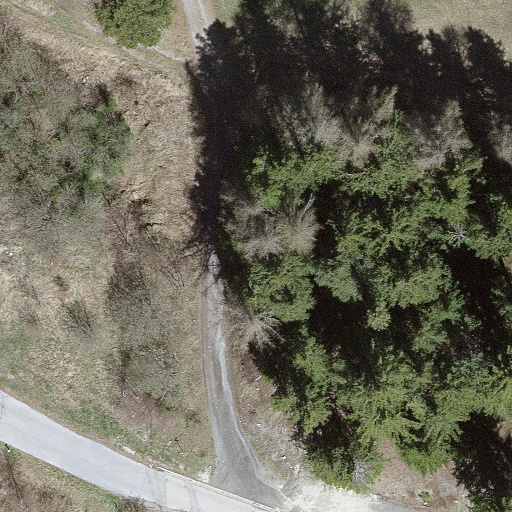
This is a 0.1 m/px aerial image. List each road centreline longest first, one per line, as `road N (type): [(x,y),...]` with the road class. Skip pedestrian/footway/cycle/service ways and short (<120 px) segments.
road 1 (residential): [(217,511),(0,407)]
road 2 (track): [(220,85),(189,85),(60,0)]
